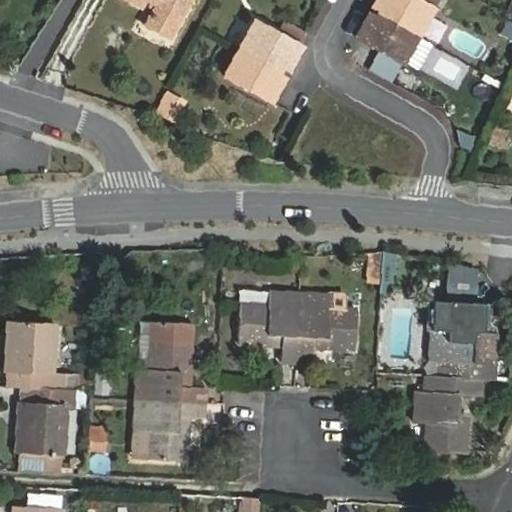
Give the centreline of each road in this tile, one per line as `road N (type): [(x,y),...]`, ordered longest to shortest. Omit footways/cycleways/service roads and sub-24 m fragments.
road 1 (tertiary): [(134,207),(421,212)]
road 2 (residential): [(421,212),(441,161),(440,132),(360,88),(337,59),(348,0)]
road 3 (residential): [(134,207),(125,164),(106,137),(0,91)]
road 4 (tertiary): [(0,219),(134,207)]
